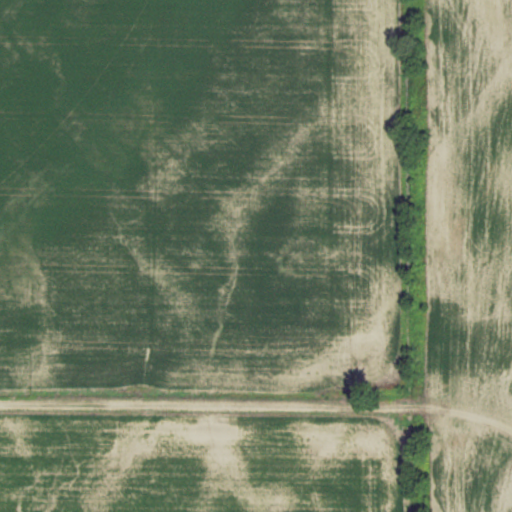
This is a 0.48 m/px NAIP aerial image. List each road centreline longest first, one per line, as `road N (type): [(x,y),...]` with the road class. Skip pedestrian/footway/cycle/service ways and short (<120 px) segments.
road 1 (track): [(0,402),(340,404)]
road 2 (track): [(340,404),(440,409),(511,431)]
